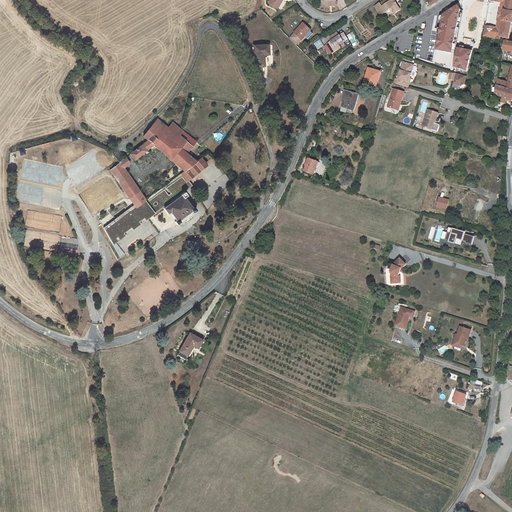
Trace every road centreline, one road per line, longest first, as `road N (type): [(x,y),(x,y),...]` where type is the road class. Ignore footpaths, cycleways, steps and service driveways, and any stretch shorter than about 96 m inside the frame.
road 1 (unclassified): [(0,301),(38,328),(92,345),(165,323),(244,246),(324,87),(424,16)]
road 2 (tertiary): [(451,511),(485,445),(511,218)]
road 3 (unknown): [(94,325),(139,271),(196,229)]
